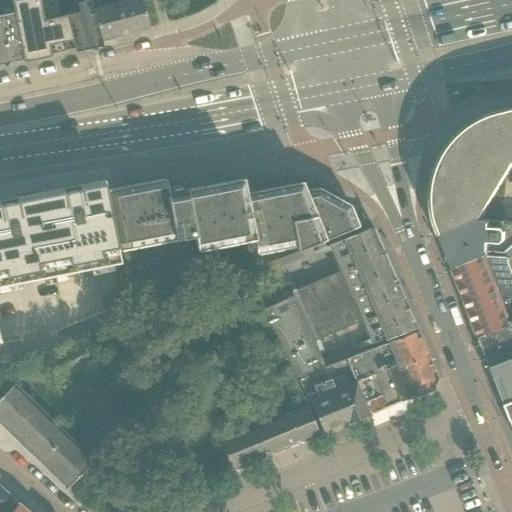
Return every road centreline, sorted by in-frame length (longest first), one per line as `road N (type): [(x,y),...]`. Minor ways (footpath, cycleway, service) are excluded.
road 1 (primary): [(3,148),(336,95)]
road 2 (residential): [(480,407),(209,511)]
road 3 (primary): [(235,68),(0,116)]
road 4 (residential): [(235,68),(122,62),(0,87)]
road 5 (residential): [(480,407),(408,232)]
road 6 (primary): [(511,5),(358,38)]
road 7 (residential): [(336,95),(408,232)]
road 8 (residential): [(408,232),(376,87)]
road 9 (unknown): [(0,359),(120,299)]
